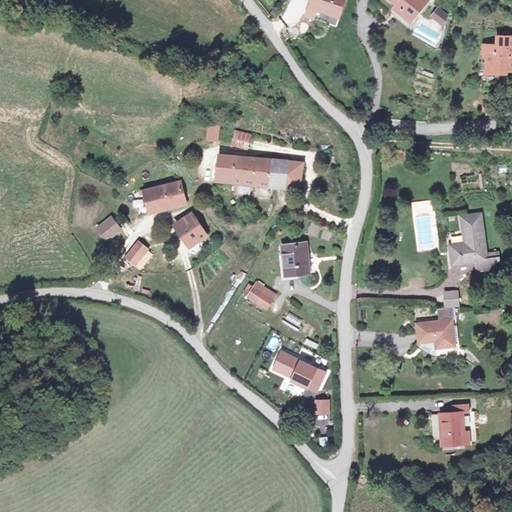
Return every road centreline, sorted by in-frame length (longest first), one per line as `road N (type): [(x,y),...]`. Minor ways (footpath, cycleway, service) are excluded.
road 1 (unclassified): [(342,481),(345,282),(355,223)]
road 2 (unclassified): [(0,304),(67,292),(131,306),(170,322),(201,351)]
road 3 (unclassified): [(201,351),(342,481)]
road 4 (unclassified): [(363,135),(253,0)]
road 5 (unclassified): [(363,135),(400,125),(511,126)]
road 6 (unknown): [(386,129),(358,0)]
road 7 (residential): [(201,351),(202,317),(190,278),(162,230)]
